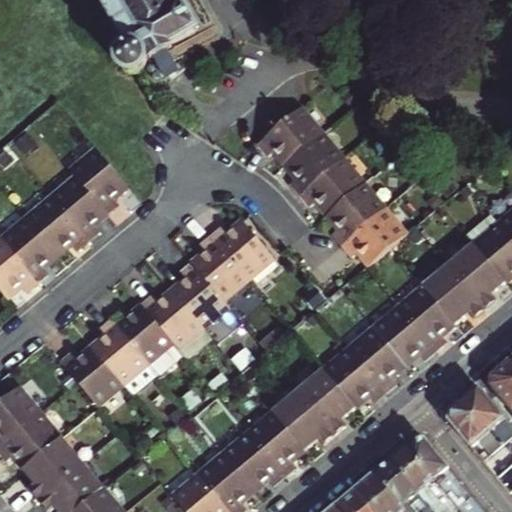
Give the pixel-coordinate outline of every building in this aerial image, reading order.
[(171,44),(197,28),(182,2),(170,8),(165,0),(102,0),(133,53),(128,56),(125,62),(126,69),(130,74),(135,76),(141,75),(146,71),(148,66),(147,59),(153,58),(172,47),(171,44)] [(273,162),(282,173),(322,140),(300,114),(254,151),(267,167),(273,162)] [(284,190),(295,203),(342,165),(322,140),(282,173),(291,184),(284,190)] [(76,178),(109,218),(121,208),(116,202),(130,191),(97,152),(71,173),(76,178)] [(314,211),(324,223),(363,191),(342,165),(295,203),(307,217),(314,211)] [(50,199),(87,244),(100,233),(97,228),(109,218),(76,178),(50,199)] [(328,239),(338,252),(383,215),(363,191),(324,223),(334,235),(328,239)] [(26,220),(58,259),(70,249),(74,254),(87,244),(50,199),(26,220)] [(355,260),(366,272),(404,241),(383,215),(338,252),(349,265),(355,260)] [(511,217),(497,229),(511,246),(511,217)] [(1,240),(38,285),(50,275),(46,269),(58,259),(26,220),(1,240)] [(511,246),(497,229),(472,251),(505,289),(511,283),(511,246)] [(226,237),(215,246),(251,291),(274,272),(242,233),(230,242),(226,237)] [(0,241),(0,293),(6,301),(20,290),(25,296),(38,285),(1,240),(0,241)] [(205,265),(195,273),(227,311),(251,291),(215,246),(200,259),(205,265)] [(472,251),(446,272),(483,316),(494,307),(490,301),(505,289),(472,251)] [(446,272),(422,292),(460,338),(483,316),(446,272)] [(188,289),(175,300),(207,340),(233,319),(227,311),(195,273),(183,283),(188,289)] [(422,292),(396,313),(434,359),(460,338),(422,292)] [(160,305),(145,317),(181,361),(207,340),(175,300),(164,309),(160,305)] [(396,313),(371,334),(409,380),(434,359),(396,313)] [(128,323),(116,332),(160,387),(186,366),(181,361),(145,317),(132,328),(128,323)] [(107,349),(95,359),(127,397),(135,407),(160,387),(116,332),(102,344),(107,349)] [(371,334),(346,355),(384,401),(409,380),(371,334)] [(346,355),(321,376),(359,422),(384,401),(346,355)] [(78,363),(65,374),(101,418),(127,397),(95,359),(83,369),(78,363)] [(511,361),(490,380),(491,390),(511,415),(511,361)] [(321,376),(296,397),(333,443),(359,422),(321,376)] [(511,429),(478,390),(451,412),(449,423),(471,448),(490,432),(502,447),(506,444),(511,438),(511,429)] [(0,450),(39,418),(19,393),(0,408),(0,450)] [(296,397),(270,418),(308,464),(333,443),(296,397)] [(39,418),(0,450),(0,462),(3,467),(9,462),(20,476),(60,443),(39,418)] [(270,418),(245,439),(283,485),(308,464),(270,418)] [(245,439),(220,460),(258,505),(283,485),(245,439)] [(485,511),(427,442),(418,441),(408,449),(392,462),(433,511),(485,511)] [(60,443),(20,476),(29,487),(23,492),(35,506),(81,469),(60,443)] [(491,457),(483,463),(495,478),(511,464),(511,451),(506,444),(502,447),(491,457)] [(491,457),(488,452),(479,459),(483,463),(491,457)] [(220,460),(195,481),(220,511),(249,511),(258,505),(220,460)] [(433,511),(392,462),(375,477),(404,511),(433,511)] [(511,464),(495,478),(509,494),(511,491),(511,464)] [(81,469),(35,506),(39,511),(48,511),(49,511),(79,511),(101,494),(81,469)] [(404,511),(375,477),(356,493),(371,511),(404,511)] [(220,511),(195,481),(169,502),(177,511),(220,511)] [(371,511),(356,493),(335,510),(337,511),(371,511)] [(116,511),(101,494),(79,511),(116,511)]
